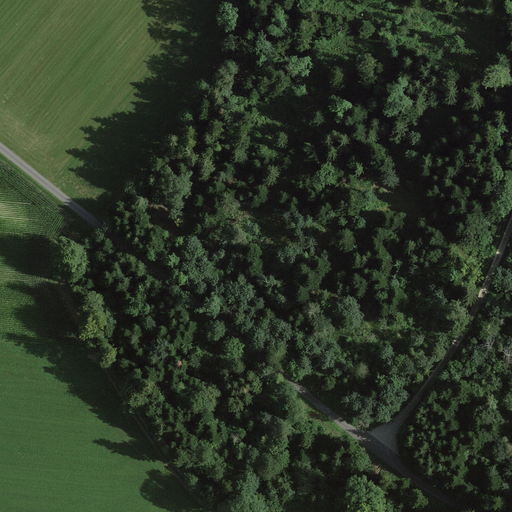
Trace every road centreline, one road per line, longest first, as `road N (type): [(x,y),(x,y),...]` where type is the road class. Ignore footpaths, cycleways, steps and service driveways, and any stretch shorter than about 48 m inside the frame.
road 1 (unclassified): [(479,511),(417,481),(0,147)]
road 2 (track): [(97,225),(59,267),(58,280),(167,455),(213,511)]
road 3 (track): [(511,223),(444,366),(382,454)]
